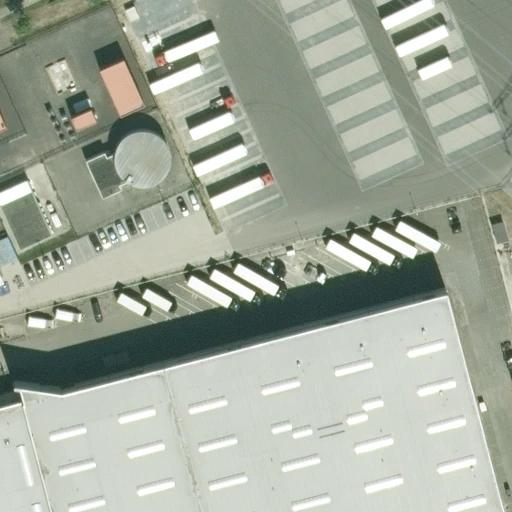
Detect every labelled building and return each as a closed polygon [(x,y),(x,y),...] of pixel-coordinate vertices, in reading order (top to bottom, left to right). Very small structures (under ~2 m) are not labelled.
[(144,103),(123,57),(99,68),(119,114),(144,103)] [(90,107),(70,116),(76,128),(95,119),(90,107)] [(164,178),(173,155),(163,134),(140,125),(119,135),(112,153),(106,155),(104,151),(85,159),(92,174),(95,182),(102,197),(121,188),(119,183),(125,181),(142,188),(164,178)] [(51,234),(31,190),(0,204),(19,248),(51,234)] [(503,511),(444,287),(250,337),(60,387),(12,380),(12,382),(13,382),(18,383),(21,395),(22,397),(14,399),(0,402),(0,511),(503,511)]
